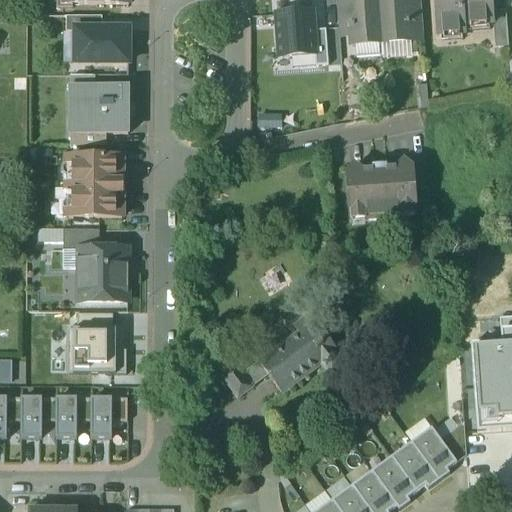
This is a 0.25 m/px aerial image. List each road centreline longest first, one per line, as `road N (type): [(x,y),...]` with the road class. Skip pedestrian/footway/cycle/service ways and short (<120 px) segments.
road 1 (residential): [(166,172),(163,482),(0,480)]
road 2 (residential): [(166,172),(216,169),(236,157),(243,137),(240,0)]
road 3 (residential): [(201,0),(169,10),(162,33),(166,172)]
